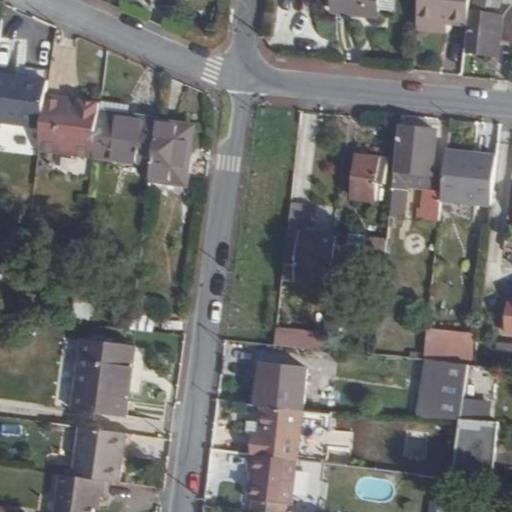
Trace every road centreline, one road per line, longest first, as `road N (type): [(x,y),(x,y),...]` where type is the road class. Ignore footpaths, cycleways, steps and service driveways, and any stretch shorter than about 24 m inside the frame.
road 1 (residential): [(180,511),(245,81)]
road 2 (residential): [(245,81),(511,107)]
road 3 (residential): [(39,0),(245,81)]
